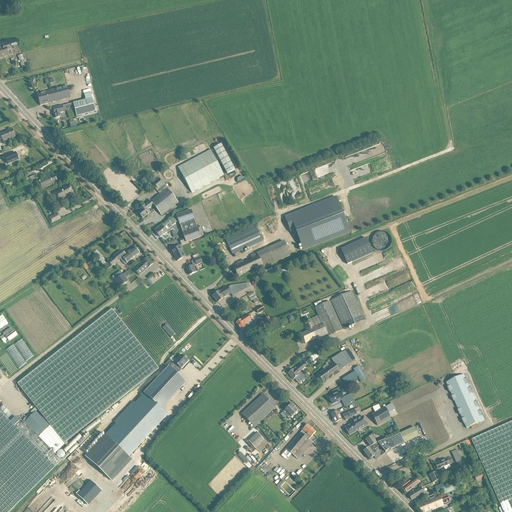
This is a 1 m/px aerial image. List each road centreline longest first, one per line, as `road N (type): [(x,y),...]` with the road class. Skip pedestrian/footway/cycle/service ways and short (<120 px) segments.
road 1 (tertiary): [(413,511),(0,86)]
road 2 (unknown): [(159,262),(4,386)]
